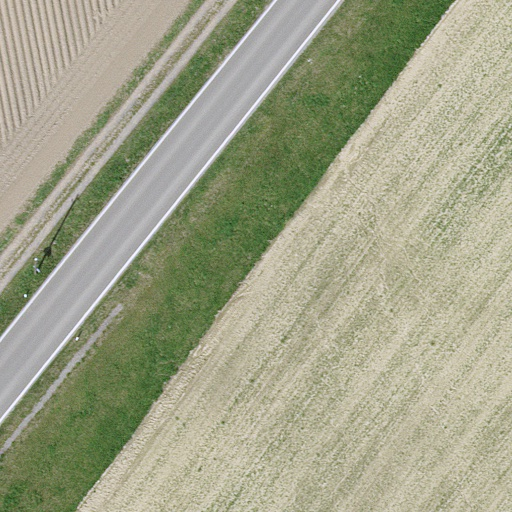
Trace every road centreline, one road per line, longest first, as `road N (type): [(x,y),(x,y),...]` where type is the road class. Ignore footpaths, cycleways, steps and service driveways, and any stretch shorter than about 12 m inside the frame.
road 1 (tertiary): [(311,0),(0,390)]
road 2 (track): [(0,241),(191,0)]
